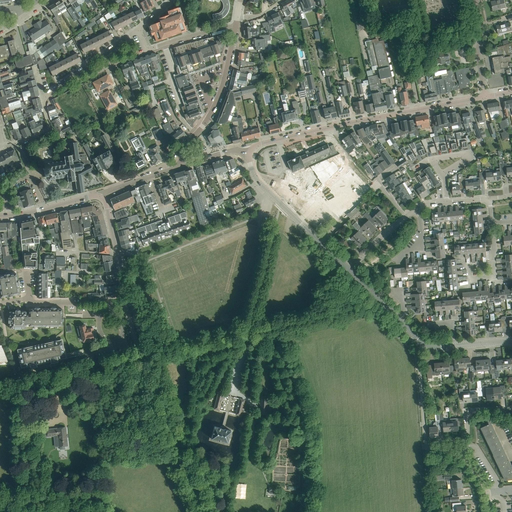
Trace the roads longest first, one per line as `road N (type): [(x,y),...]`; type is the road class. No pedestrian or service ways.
road 1 (tertiary): [(202,511),(99,196)]
road 2 (tertiary): [(249,154),(255,144),(484,97)]
road 3 (residential): [(349,270),(255,179),(249,154)]
road 4 (residential): [(185,164),(181,151),(212,110),(235,25)]
road 5 (residential): [(464,457),(427,449),(423,343)]
